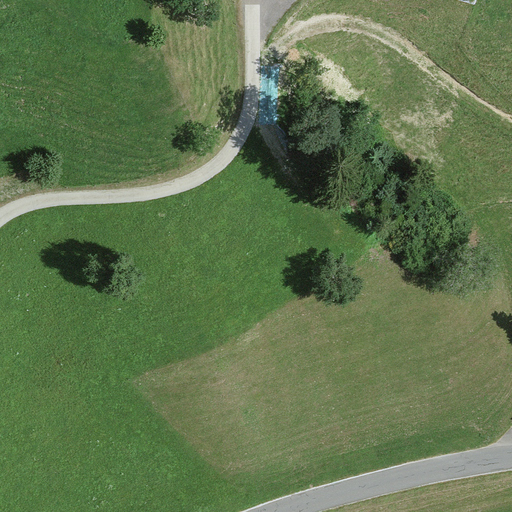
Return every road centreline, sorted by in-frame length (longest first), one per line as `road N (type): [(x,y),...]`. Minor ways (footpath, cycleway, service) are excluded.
road 1 (track): [(258,0),(266,84),(263,119),(246,155),(181,191),(40,202),(0,228)]
road 2 (unclassified): [(511,458),(399,478),(283,511)]
